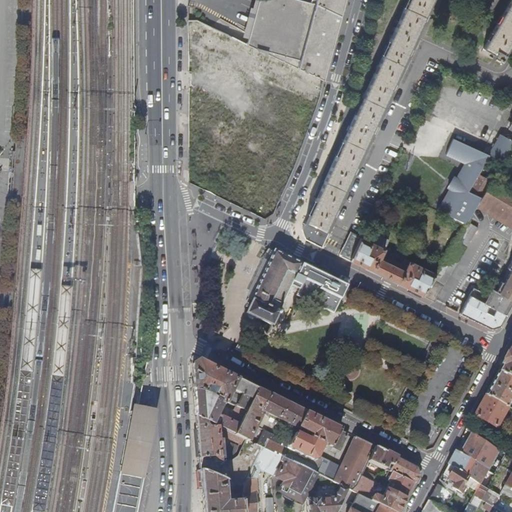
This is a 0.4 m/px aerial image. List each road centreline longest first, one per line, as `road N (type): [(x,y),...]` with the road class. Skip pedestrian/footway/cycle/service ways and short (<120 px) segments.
road 1 (primary): [(154,194),(164,511)]
road 2 (residential): [(179,337),(435,466)]
road 3 (residential): [(282,240),(498,345)]
road 4 (primary): [(153,0),(154,194)]
road 5 (primary): [(168,193),(168,0)]
road 6 (primary): [(182,511),(179,337)]
road 7 (residential): [(337,86),(282,240)]
road 8 (unclassified): [(0,185),(154,194)]
road 9 (primary): [(179,337),(168,193)]
road 10 (residential): [(498,345),(435,466)]
road 11 (residential): [(282,240),(168,193)]
